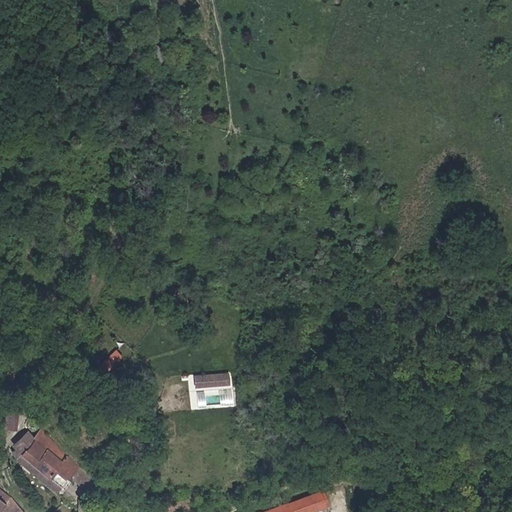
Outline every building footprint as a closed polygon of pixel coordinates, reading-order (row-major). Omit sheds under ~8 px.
[(115,348),(97,363),(102,368),(119,353),(115,348)] [(211,374),(212,382),(228,381),(227,373),(211,374)] [(197,384),(212,382),(211,374),(196,375),(197,384)] [(226,387),(196,390),(198,406),(228,403),(226,387)] [(2,408),(0,426),(13,428),(14,409),(2,408)] [(32,435),(15,454),(51,486),(55,482),(56,483),(62,475),(65,471),(73,462),(62,453),(47,435),(39,426),(32,435)] [(11,451),(15,454),(32,435),(24,429),(12,443),(15,446),(11,451)] [(73,462),(65,471),(82,484),(89,476),(73,462)] [(62,475),(56,483),(60,486),(67,478),(62,475)] [(23,511),(0,489),(0,511),(23,511)] [(317,492),(302,497),(307,511),(326,505),(322,493),(317,494),(317,492)] [(182,511),(193,510),(189,494),(164,500),(167,511),(182,511)] [(282,511),(290,508),(291,511),(305,511),(307,511),(302,497),(258,511),(282,511)]
